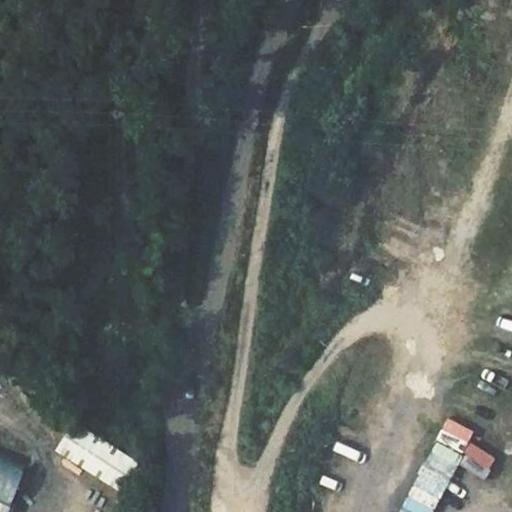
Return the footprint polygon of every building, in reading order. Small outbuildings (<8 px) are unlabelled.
[(66,0),(64,7),(61,15),(85,23),(93,0),(66,0)] [(111,0),(105,36),(126,41),(129,18),(126,17),(129,0),(111,0)] [(85,23),(61,15),(52,38),(84,51),(89,34),(82,31),(85,23)] [(140,454),(70,423),(55,456),(126,487),(140,454)] [(432,511),(469,441),(442,427),(398,511),(432,511)] [(0,511),(10,511),(33,469),(0,452),(0,511)]
